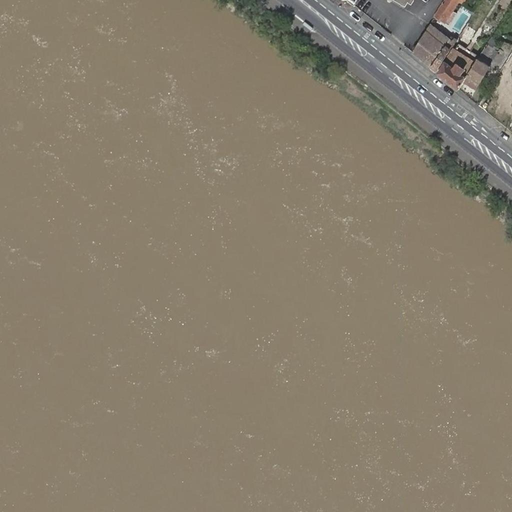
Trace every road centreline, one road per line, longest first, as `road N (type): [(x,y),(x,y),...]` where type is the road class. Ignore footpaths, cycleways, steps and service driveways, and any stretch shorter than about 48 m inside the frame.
road 1 (secondary): [(286,0),(511,182)]
road 2 (secondary): [(511,157),(316,0)]
